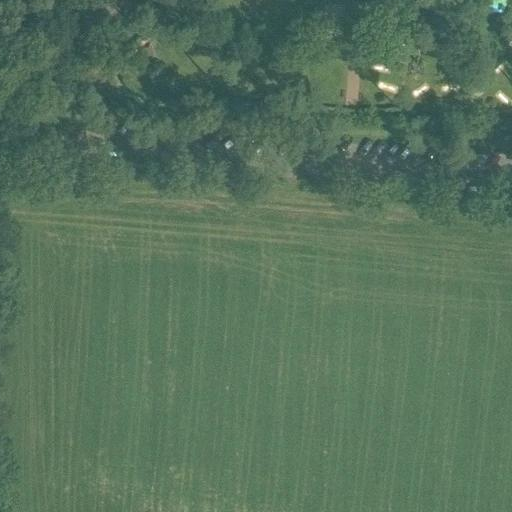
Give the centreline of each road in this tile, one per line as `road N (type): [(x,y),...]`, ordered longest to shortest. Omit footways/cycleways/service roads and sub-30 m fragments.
road 1 (unclassified): [(0,148),(511,183)]
road 2 (unclassified): [(0,115),(115,0)]
